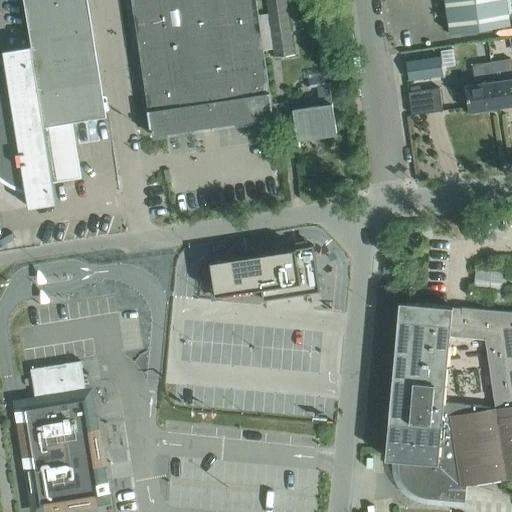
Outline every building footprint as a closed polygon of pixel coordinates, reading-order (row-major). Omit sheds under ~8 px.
[(82,177),(73,121),(101,116),(90,50),(82,0),(24,0),(32,45),(3,49),(6,64),(0,59),(0,176),(2,177),(10,183),(19,187),(26,190),(29,207),(57,203),(53,181),(82,177)] [(269,92),(255,0),(133,0),(149,110),(148,110),(151,135),(274,117),(270,92),(269,92)] [(294,54),(285,0),(267,0),(276,57),(294,54)] [(507,0),(445,0),(450,32),(511,23),(507,0)] [(439,49),(407,54),(410,73),(442,69),(439,49)] [(511,68),(511,58),(499,60),(491,61),(498,108),(511,105),(511,68)] [(498,108),(491,61),(472,64),(475,83),(466,85),(470,112),(498,108)] [(324,72),(308,74),(310,86),(317,85),(326,83),(324,72)] [(298,138),(337,132),(332,104),(329,83),(326,83),(317,85),(320,105),(293,109),(298,138)] [(412,114),(443,110),(439,87),(408,92),(412,114)] [(245,255),(210,260),(211,267),(212,267),(216,294),(235,291),(236,295),(243,294),(243,290),(262,288),(263,299),(321,291),(314,245),(308,246),(307,240),(296,241),(296,243),(297,243),(298,247),(262,252),(261,246),(244,249),(244,251),(245,250),(245,255)] [(476,269),(476,284),(503,290),(504,273),(476,269)] [(511,310),(400,301),(386,458),(408,460),(407,462),(401,462),(401,467),(402,472),(404,477),(406,482),(410,486),(413,489),(418,492),(423,494),(428,495),(445,497),(447,484),(460,481),(460,484),(511,476),(511,310)] [(36,403),(21,405),(38,507),(45,506),(46,510),(96,502),(95,498),(103,497),(99,475),(104,474),(99,445),(95,446),(81,360),(31,368),(36,403)]
